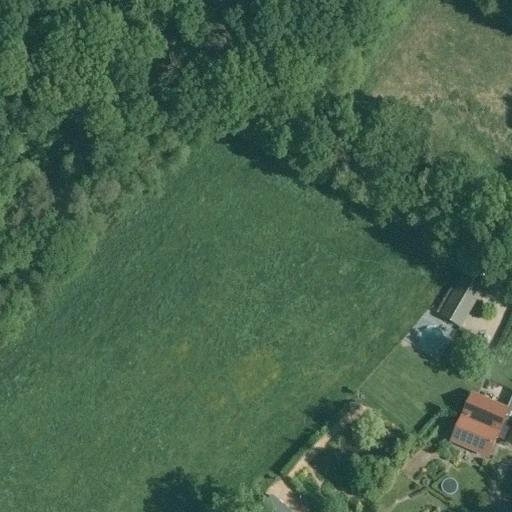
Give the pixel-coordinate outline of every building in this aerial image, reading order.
[(461,329),(483,289),(462,277),(440,317),(461,329)] [(511,401),(508,412),(471,396),(463,415),(501,431),(506,418),(511,420),(511,401)] [(499,435),(500,431),(462,416),(452,441),(490,456),(499,435)] [(511,442),(511,420),(506,418),(500,431),(499,435),(510,440),(509,441),(511,442)] [(259,511),(272,511),(284,496),(271,486),(254,508),(259,511)] [(482,511),(483,511),(511,511),(489,499),(482,511)]
